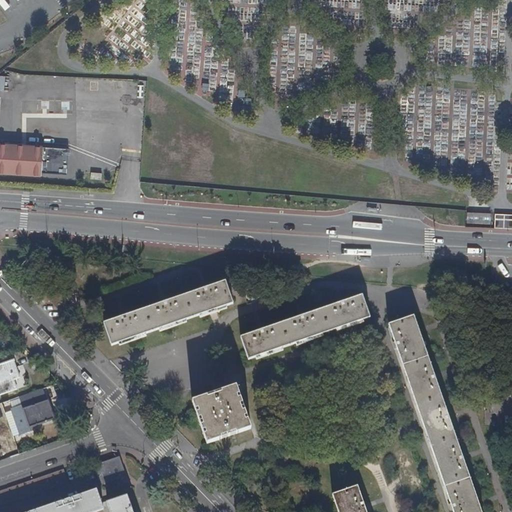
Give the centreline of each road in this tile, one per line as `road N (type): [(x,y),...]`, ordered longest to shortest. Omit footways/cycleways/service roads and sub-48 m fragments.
road 1 (primary): [(466,245),(374,230),(0,203)]
road 2 (primary): [(0,224),(338,247),(466,245)]
road 3 (secondary): [(0,286),(138,426)]
road 4 (residential): [(0,474),(138,426)]
